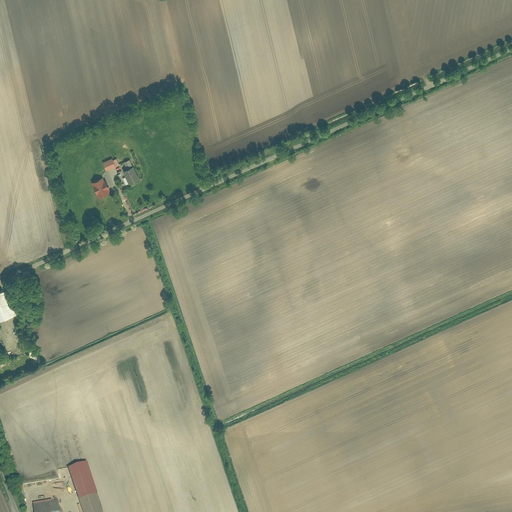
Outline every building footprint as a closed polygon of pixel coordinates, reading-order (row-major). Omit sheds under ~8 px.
[(114,157),(104,162),(108,170),(121,164),(118,158),(115,159),(114,157)] [(125,177),(128,184),(141,178),(136,165),(134,165),(131,159),(125,162),(128,168),(125,169),(128,176),(125,177)] [(104,176),(93,181),(100,197),(111,193),(109,189),(112,188),(108,179),(105,180),(104,176)] [(10,289),(0,293),(0,314),(2,320),(20,313),(10,289)] [(101,494),(91,463),(72,469),(82,500),(99,495),(101,494)] [(104,511),(99,495),(82,500),(85,511),(104,511)] [(62,511),(61,502),(35,507),(36,511),(62,511)]
